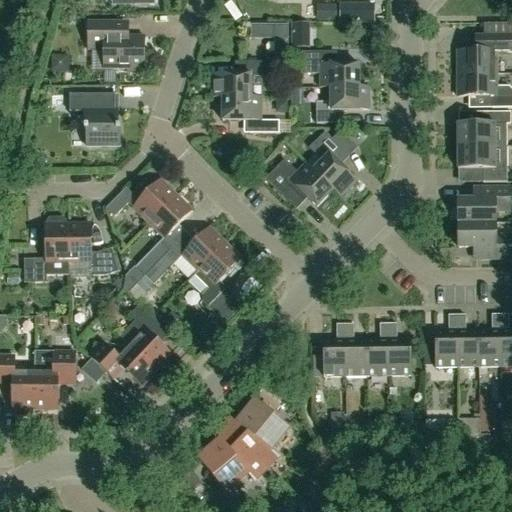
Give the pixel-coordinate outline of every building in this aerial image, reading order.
[(319,23),(335,23),(336,7),(320,7),(319,23)] [(350,7),(340,7),(340,22),(350,22),(350,7)] [(88,23),(88,38),(88,50),(103,50),(103,70),(127,70),(127,74),(139,74),(139,70),(144,70),(144,37),(116,37),(116,23),(88,23)] [(308,23),(290,23),(290,49),(308,49),(308,23)] [(271,26),(271,39),(273,39),(273,54),(288,54),(288,26),(271,26)] [(456,53),(456,76),(496,75),(496,53),(511,52),(511,36),(482,37),(482,52),(456,53)] [(359,88),(368,88),(358,88),(358,65),(326,65),(326,53),(301,53),(302,75),(320,75),(320,89),(330,89),(330,90),(331,90),(331,89),(359,89),(359,88)] [(222,99),(223,99),(251,99),(251,98),(260,98),(261,76),(269,76),(269,63),(245,63),(245,75),(212,75),(212,99),(222,99)] [(496,75),(456,76),(457,97),(491,97),(491,109),(511,108),(511,89),(509,88),(496,88),(496,75)] [(368,112),(368,88),(359,88),(359,89),(331,89),(331,90),(330,90),(330,103),(316,103),(316,124),(340,124),(340,112),(368,112)] [(117,127),(117,111),(117,95),(75,95),(70,95),(69,113),(84,113),(84,131),(86,131),(86,147),(119,147),(119,127),(117,127)] [(223,99),(222,99),(222,122),(243,122),(243,134),(279,134),(279,122),(260,121),(260,98),(251,98),(251,99),(223,99)] [(286,102),(274,102),(274,114),(286,114),(286,102)] [(457,125),(457,148),(507,147),(506,125),(510,125),(510,113),(482,113),(482,125),(457,125)] [(322,162),(313,171),(314,172),(313,172),(333,192),(340,199),(356,182),(333,159),(342,150),(325,133),(315,142),(320,147),(314,154),(322,162)] [(507,147),(457,148),(457,170),(483,170),(483,183),(507,183),(507,147)] [(314,172),(313,171),(306,164),(297,173),(284,161),(265,180),(282,197),(293,185),(316,208),(332,192),(340,199),(333,192),(313,172),(314,172)] [(148,225),(176,196),(160,180),(132,209),(148,225)] [(458,225),(495,225),(495,212),(510,212),(510,188),(481,188),(481,200),(457,201),(458,225)] [(122,192),(105,209),(114,218),(131,201),(122,192)] [(192,212),(176,196),(148,225),(164,240),(192,212)] [(68,264),(68,224),(65,224),(65,221),(63,219),(49,219),(47,221),(47,225),(45,225),(46,260),(34,260),(34,284),(46,283),(46,277),(68,277),(68,264)] [(90,224),(68,224),(68,264),(68,277),(68,280),(89,280),(89,277),(105,276),(117,272),(109,249),(98,253),(90,253),(90,224)] [(511,236),(495,236),(495,225),(458,225),(458,249),(481,248),(481,260),(511,260),(511,236)] [(178,260),(174,265),(190,281),(198,273),(226,245),(209,228),(178,260)] [(144,278),(170,252),(160,242),(135,269),(123,282),(123,290),(129,295),(136,287),(144,278)] [(198,273),(190,281),(188,283),(203,296),(202,304),(216,317),(232,299),(225,292),(227,290),(225,280),(223,278),(241,259),(226,245),(198,273)] [(178,260),(170,252),(144,278),(153,286),(174,265),(178,260)] [(144,278),(136,287),(145,295),(153,286),(144,278)] [(123,279),(113,283),(117,293),(123,290),(123,282),(123,279)] [(127,345),(156,372),(172,356),(146,332),(156,322),(139,306),(129,317),(135,322),(120,338),(127,345)] [(491,329),(500,329),(500,315),(491,315),(491,329)] [(500,315),(500,329),(508,328),(508,315),(500,315)] [(456,329),(456,316),(448,316),(448,329),(456,329)] [(465,316),(456,316),(456,329),(465,329),(465,316)] [(36,318),(36,328),(44,328),(44,318),(36,318)] [(70,318),(62,318),(62,328),(70,328),(70,318)] [(336,338),(344,338),(344,325),(336,325),(336,338)] [(344,325),(344,338),(353,338),(353,325),(344,325)] [(388,338),(388,325),(379,325),(379,338),(388,338)] [(396,325),(388,325),(388,338),(396,338),(396,325)] [(479,369),(500,368),(500,333),(478,334),(479,369)] [(511,333),(500,333),(500,368),(511,368),(511,333)] [(457,369),(456,334),(434,334),(435,369),(457,369)] [(457,369),(479,369),(478,334),(456,334),(457,369)] [(410,342),(388,343),(389,378),(411,377),(410,342)] [(323,378),(345,378),(344,343),(322,343),(323,378)] [(344,343),(345,378),(367,378),(366,343),(344,343)] [(389,378),(388,343),(366,343),(367,378),(389,378)] [(141,388),(156,372),(127,345),(112,361),(98,347),(88,357),(105,374),(115,364),(141,388)] [(35,412),(35,353),(34,353),(34,372),(13,372),(14,362),(4,362),(4,357),(0,357),(0,385),(4,385),(4,381),(12,381),(12,411),(14,411),(14,415),(17,418),(30,418),(33,415),(33,412),(35,412)] [(35,353),(35,412),(57,412),(57,382),(74,382),(74,353),(35,353)] [(286,401),(269,387),(260,398),(278,412),(286,401)] [(231,435),(266,469),(278,456),(271,451),(283,435),(288,428),(285,425),(255,401),(236,425),(239,427),(231,435)] [(331,436),(343,435),(343,416),(331,417),(331,436)] [(479,420),(467,420),(468,434),(476,434),(480,434),(480,433),(479,420)] [(438,435),(438,422),(426,422),(426,435),(438,435)] [(253,481),(266,469),(231,435),(223,444),(221,440),(198,460),(222,490),(223,489),(225,492),(232,487),(248,474),(253,481)] [(189,474),(181,481),(192,495),(201,488),(189,474)]
